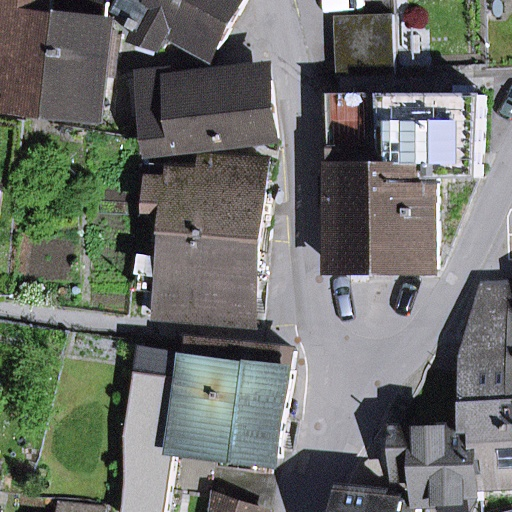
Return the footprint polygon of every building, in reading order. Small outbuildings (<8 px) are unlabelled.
[(0,51),(8,53),(2,100),(56,108),(66,16),(53,14),(54,0),(4,0),(0,36),(0,51)] [(79,0),(77,17),(66,16),(56,108),(103,114),(110,55),(113,36),(115,22),(108,21),(110,0),(79,0)] [(166,50),(179,26),(222,50),(250,0),(129,0),(123,13),(141,21),(139,28),(145,30),(141,42),(166,50)] [(396,16),(339,18),(340,48),(397,46),(396,16)] [(110,55),(120,57),(123,37),(113,36),(110,55)] [(340,48),(341,78),(398,76),(397,46),(340,48)] [(147,77),(156,153),(281,139),(273,69),(177,80),(177,74),(147,77)] [(486,178),(486,98),(390,99),(390,178),(441,177),(441,178),(486,178)] [(336,208),(336,269),(442,269),(441,178),(441,177),(390,178),(390,99),(335,99),(335,181),(336,208)] [(155,206),(171,208),(167,233),(262,241),(270,162),(221,157),(219,170),(159,168),(155,206)] [(336,208),(335,181),(325,181),(325,208),(336,208)] [(160,317),(254,326),(262,241),(167,233),(165,262),(162,294),(160,317)] [(140,292),(162,294),(165,262),(143,260),(140,292)] [(511,350),(511,284),(484,286),(476,320),(476,349),(477,353),(511,350)] [(199,341),(194,383),(178,381),(175,381),(168,445),(180,446),(191,448),(229,452),(276,458),(284,459),(292,397),(297,353),(248,347),(199,341)] [(511,350),(477,353),(476,349),(471,349),(477,378),(467,379),(471,431),(479,431),(511,430),(511,350)] [(168,445),(175,381),(178,381),(181,357),(146,350),(131,439),(132,471),(128,511),(169,511),(180,446),(168,445)] [(511,430),(479,431),(483,482),(511,480),(511,430)] [(452,511),(484,511),(483,482),(479,431),(471,431),(405,433),(405,466),(426,464),(429,504),(452,503),(452,511)] [(227,469),(274,475),(276,458),(229,452),(227,469)] [(422,511),(423,504),(406,502),(406,509),(395,508),(396,496),(350,492),(347,511),(422,511)] [(258,511),(220,499),(217,511),(258,511)] [(107,511),(108,509),(63,503),(61,511),(107,511)]
